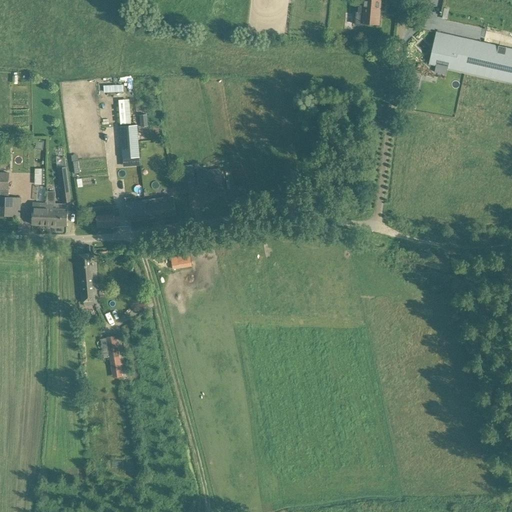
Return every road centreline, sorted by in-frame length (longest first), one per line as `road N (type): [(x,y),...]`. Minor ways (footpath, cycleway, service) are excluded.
road 1 (unclassified): [(0,236),(135,234),(264,209),(376,228),(401,0)]
road 2 (track): [(135,234),(210,511)]
road 3 (track): [(376,228),(441,243),(511,240)]
